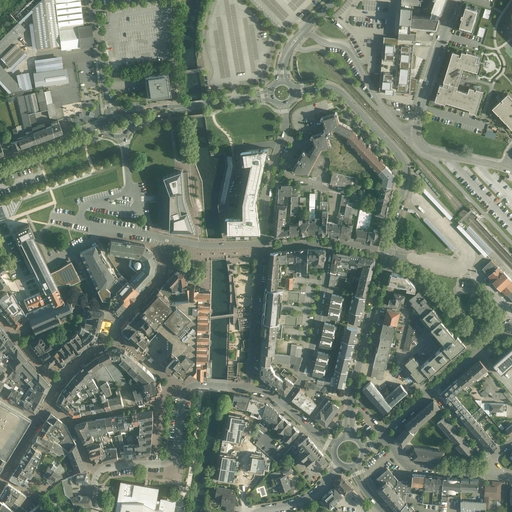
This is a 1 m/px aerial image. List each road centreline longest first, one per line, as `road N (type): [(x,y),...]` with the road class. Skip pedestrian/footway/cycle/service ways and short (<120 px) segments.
road 1 (tertiary): [(292,90),(340,93),(385,140),(404,168),(399,205)]
road 2 (residential): [(283,402),(307,363),(333,241)]
road 3 (tertiary): [(381,275),(348,438)]
road 4 (unclassified): [(305,29),(351,50),(392,118),(416,137)]
road 5 (residential): [(261,245),(283,104)]
road 6 (residential): [(261,245),(250,387)]
road 7 (residential): [(456,0),(416,135)]
road 8 (residential): [(387,251),(480,347)]
road 9 (residential): [(495,472),(412,465),(384,434)]
road 10 (residential): [(227,385),(185,389),(176,450),(166,463)]
